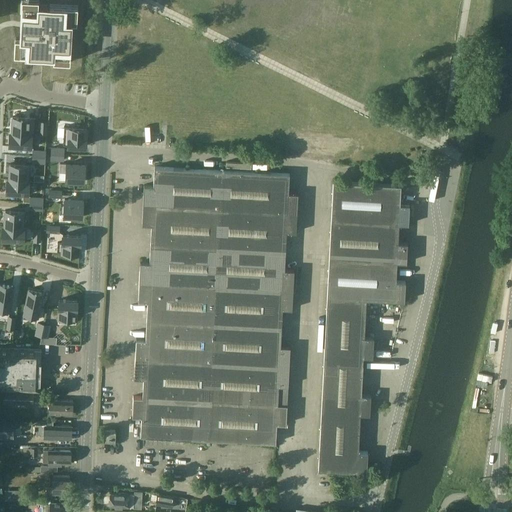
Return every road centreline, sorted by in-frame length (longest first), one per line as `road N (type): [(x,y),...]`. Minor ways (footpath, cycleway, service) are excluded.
road 1 (unclassified): [(298,505),(311,168)]
road 2 (unclassified): [(375,503),(440,175)]
road 3 (unclassified): [(129,156),(116,475)]
road 4 (unclassified): [(85,474),(94,283)]
road 5 (unclassified): [(116,475),(298,505)]
road 6 (unclassified): [(311,168),(129,156)]
road 7 (tertiary): [(511,331),(491,511)]
road 8 (unclassified): [(440,175),(311,168)]
road 9 (unclassified): [(94,283),(102,155)]
